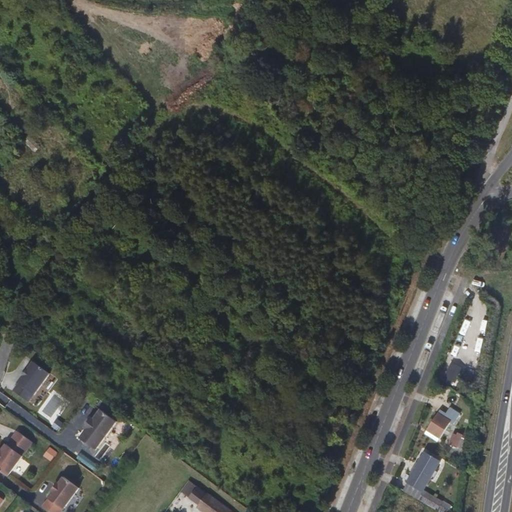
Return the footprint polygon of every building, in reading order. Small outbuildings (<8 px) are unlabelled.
[(315,147),(319,141),(313,136),(308,142),(315,147)] [(31,404),(52,375),(34,363),(13,392),(31,404)] [(455,384),(462,369),(453,365),(446,380),(455,384)] [(209,415),(200,409),(194,417),(204,423),(209,415)] [(126,430),(101,411),(94,421),(92,419),(85,429),(87,430),(81,439),(97,451),(103,442),(112,449),(126,430)] [(452,419),(440,411),(438,415),(450,423),(452,419)] [(440,439),(450,423),(438,415),(428,430),(440,439)] [(438,442),(440,439),(428,430),(426,434),(438,442)] [(32,444),(17,433),(7,446),(6,446),(2,451),(1,451),(0,452),(0,471),(8,478),(32,444)] [(457,448),(463,436),(458,434),(458,436),(454,435),(450,445),(457,448)] [(52,462),(58,454),(51,448),(44,457),(52,462)] [(427,486),(440,463),(425,454),(412,477),(427,486)] [(427,486),(412,477),(409,482),(424,491),(427,486)] [(79,489),(64,478),(60,485),(58,484),(53,493),(54,493),(49,500),(43,508),(48,511),(62,511),(64,511),(79,489)] [(179,496),(203,511),(234,511),(188,482),(179,496)]
